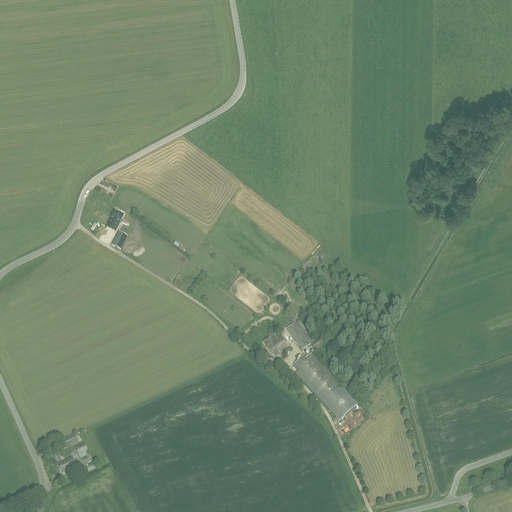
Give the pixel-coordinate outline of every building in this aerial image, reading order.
[(111,219),(120,223),(123,215),(114,211),(111,219)] [(106,241),(111,230),(107,228),(101,238),(106,241)] [(118,232),(112,245),(121,250),(127,237),(118,232)] [(306,347),(291,326),(283,332),(299,353),(306,347)] [(273,357),(274,357),(275,357),(277,356),(277,355),(288,346),(281,336),(273,342),(270,337),(263,342),(267,347),(266,347),(273,357)] [(339,421),(357,404),(310,354),(307,357),(305,354),(293,365),(298,371),(297,371),(298,372),(299,371),(299,372),(296,375),(339,421)] [(66,449),(78,443),(75,435),(62,440),(66,449)] [(87,456),(85,451),(92,449),(90,444),(85,446),(84,444),(76,448),(80,458),(87,456)] [(60,460),(60,459),(57,453),(52,455),(55,462),(60,460)] [(72,457),(65,461),(56,465),(61,475),(77,467),(72,457)] [(95,462),(85,466),(88,473),(97,468),(95,462)]
